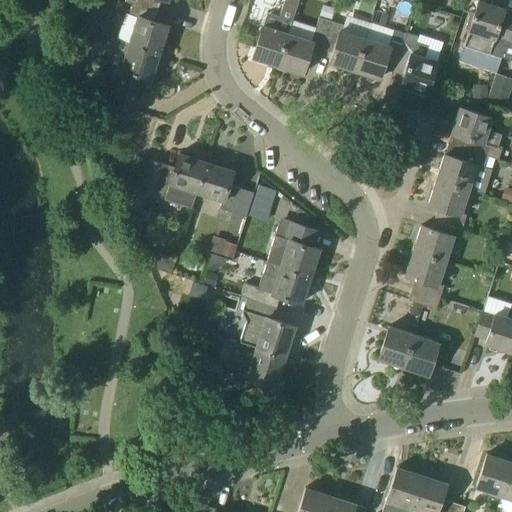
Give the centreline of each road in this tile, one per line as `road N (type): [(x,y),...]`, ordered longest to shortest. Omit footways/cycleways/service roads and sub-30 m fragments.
road 1 (residential): [(337,434),(333,358),(367,256),(367,230),(353,200),(228,93),(214,47),(226,0)]
road 2 (residential): [(337,434),(231,458),(76,511)]
road 3 (residential): [(511,409),(337,434)]
